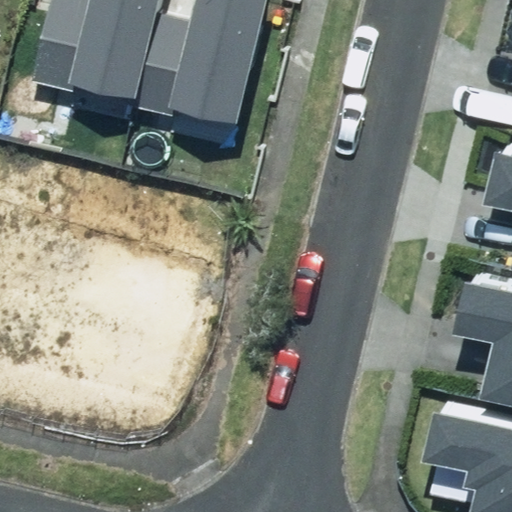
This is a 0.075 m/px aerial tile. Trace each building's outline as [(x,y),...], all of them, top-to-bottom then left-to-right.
[(73,0),(41,0),(29,76),(134,93),(149,0),(84,0),(84,2),(73,0)] [(243,113),(262,0),(188,0),(186,19),(166,16),(153,98),(243,113)] [(339,104),(307,98),(281,225),(313,231),(339,104)] [(511,125),(503,123),(490,176),(511,181),(511,125)] [(173,233),(0,192),(0,325),(143,359),(173,233)] [(511,265),(481,257),(467,310),(505,320),(491,376),(511,381),(511,265)] [(511,400),(446,384),(433,437),(481,449),(477,462),(488,465),(481,496),(511,503),(511,400)]
